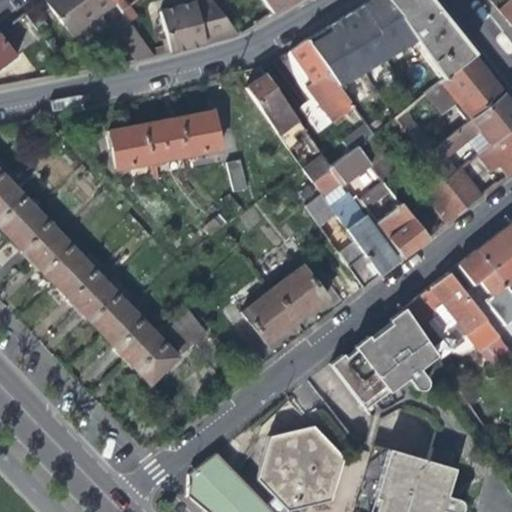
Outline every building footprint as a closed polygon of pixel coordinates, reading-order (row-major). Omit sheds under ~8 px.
[(112,6),(109,2),(107,0),(43,0),(42,1),(69,38),(112,6)] [(292,8),(305,0),(304,0),(257,0),(272,19),(292,8)] [(411,35),(383,0),(371,0),(367,2),(357,9),(350,13),(319,33),(304,42),(336,82),(411,35)] [(443,75),(468,56),(440,19),(424,0),(383,0),(411,35),(443,75)] [(200,50),(236,40),(208,4),(158,18),(170,59),(200,50)] [(119,15),(123,20),(127,25),(133,21),(125,11),(119,15)] [(109,31),(136,66),(154,63),(127,25),(123,20),(109,31)] [(0,70),(15,60),(0,37),(0,70)] [(336,82),(304,42),(295,47),(286,53),(310,84),(306,87),(333,121),(354,105),(336,82)] [(462,95),(476,113),(499,94),(482,73),(468,56),(443,75),(423,91),(441,113),(462,95)] [(273,132),(287,123),(276,109),(284,104),(264,76),(242,90),(273,132)] [(476,131),(488,145),(511,125),(511,111),(499,94),(476,113),(430,150),(422,157),(436,175),(441,182),(454,172),(443,158),(476,131)] [(317,132),(329,124),(312,97),(300,105),(317,132)] [(288,109),(284,104),(276,109),(287,123),(294,118),(288,109)] [(199,113),(174,117),(182,156),(199,152),(201,159),(217,156),(208,111),(199,113)] [(160,120),(139,124),(146,162),(182,156),(174,117),(160,120)] [(366,122),(356,130),(363,139),(365,137),(373,131),(366,122)] [(112,168),(146,162),(139,124),(119,127),(106,130),(112,168)] [(511,170),(511,125),(488,145),(475,155),(486,168),(493,162),(505,176),(511,170)] [(341,142),(348,151),(353,147),(363,139),(356,130),(341,142)] [(408,139),(422,157),(430,150),(417,133),(408,139)] [(391,169),(365,137),(363,139),(353,147),(368,166),(377,178),(381,182),(387,191),(398,204),(425,238),(435,231),(388,172),(391,169)] [(339,189),(368,166),(353,147),(348,151),(342,156),(328,167),(308,182),(318,196),(335,184),(339,189)] [(300,170),(308,182),(328,167),(320,155),(300,170)] [(223,169),(227,192),(241,189),(237,167),(223,169)] [(456,170),(454,172),(441,182),(463,209),(477,198),(470,188),(456,170)] [(443,224),(463,209),(441,182),(436,175),(417,190),(443,224)] [(0,194),(9,186),(0,176),(0,194)] [(483,177),(470,188),(477,198),(491,187),(483,177)] [(353,196),(357,201),(381,182),(377,178),(353,196)] [(370,203),(387,191),(381,182),(357,201),(400,258),(425,238),(398,204),(381,217),(370,203)] [(33,211),(9,186),(0,194),(0,231),(5,237),(33,211)] [(327,208),(345,195),(343,192),(325,206),(327,208)] [(347,198),(345,195),(327,208),(330,213),(342,204),(341,203),(347,198)] [(352,243),(376,277),(395,262),(347,198),(341,203),(342,204),(330,213),(327,208),(325,206),(318,196),(301,207),(316,228),(332,216),(352,243)] [(56,235),(33,211),(5,237),(15,248),(28,261),(56,235)] [(511,229),(509,226),(501,231),(476,251),(511,295),(511,229)] [(79,260),(56,235),(28,261),(38,271),(51,286),(79,260)] [(335,255),(359,290),(376,277),(352,243),(335,255)] [(511,319),(511,318),(511,295),(476,251),(455,267),(490,313),(500,306),(511,319)] [(103,285),(79,260),(51,286),(62,297),(75,311),(103,285)] [(481,319),(490,313),(455,267),(452,270),(445,274),(481,319)] [(299,268),(269,291),(294,322),(323,300),(299,268)] [(511,370),(511,359),(481,319),(445,274),(432,285),(408,303),(423,323),(428,319),(426,315),(430,312),(444,329),(452,323),(490,372),(493,370),(500,379),(511,370)] [(127,310),(103,285),(75,311),(85,321),(99,336),(127,310)] [(263,346),(294,322),(269,291),(239,315),(263,346)] [(413,331),(423,323),(408,303),(400,310),(402,314),(413,331)] [(150,333),(127,310),(99,336),(109,347),(122,360),(150,333)] [(182,311),(168,323),(188,345),(190,346),(203,333),(182,311)] [(431,356),(413,331),(402,314),(342,361),(339,357),(327,367),(358,407),(366,401),(371,406),(402,381),(411,392),(413,392),(417,392),(419,391),(421,388),(422,384),(421,382),(412,371),(431,356)] [(177,356),(188,345),(168,323),(157,334),(177,356)] [(173,358),(150,333),(122,360),(134,373),(145,385),(173,358)] [(366,401),(358,407),(363,413),(371,406),(366,401)] [(254,479),(263,488),(281,507),(286,511),(326,502),(340,460),(308,427),(267,438),(254,479)] [(511,473),(511,449),(511,448),(500,456),(511,473)] [(384,454),(368,511),(459,511),(460,510),(459,507),(458,505),(455,503),(442,499),(449,471),(445,470),(448,458),(426,452),(423,464),(384,454)] [(183,479),(184,496),(202,511),(264,511),(212,456),(183,479)]
